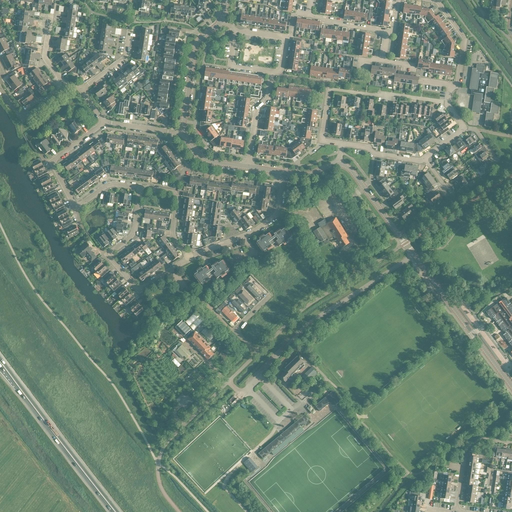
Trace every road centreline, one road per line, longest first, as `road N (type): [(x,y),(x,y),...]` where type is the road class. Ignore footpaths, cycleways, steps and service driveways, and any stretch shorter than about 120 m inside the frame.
road 1 (trunk): [(117,511),(0,357)]
road 2 (residential): [(140,187),(109,185),(75,208),(51,161),(103,122)]
road 3 (trunk): [(0,365),(112,511)]
road 4 (residential): [(321,140),(330,89),(447,102)]
road 5 (tertiary): [(511,386),(414,254)]
road 6 (unclassified): [(279,331),(406,243)]
road 7 (unclassified): [(290,342),(414,254)]
road 8 (residential): [(139,289),(107,254),(133,232),(140,187)]
road 9 (tertiary): [(182,130),(194,47),(221,19)]
